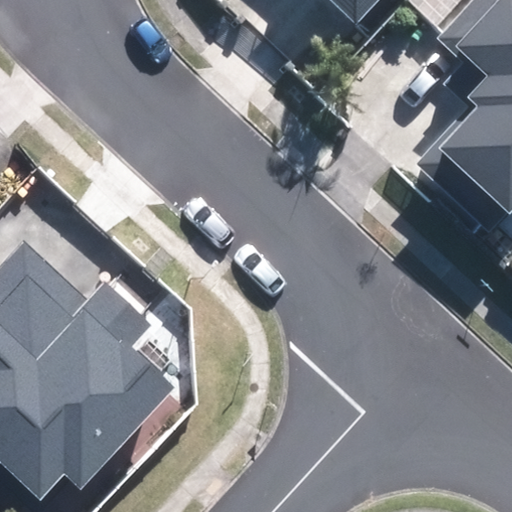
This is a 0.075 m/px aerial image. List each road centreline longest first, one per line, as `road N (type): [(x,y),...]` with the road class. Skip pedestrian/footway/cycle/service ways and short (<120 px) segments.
road 1 (residential): [(417,358),(80,38),(52,0)]
road 2 (residential): [(273,511),(417,358)]
road 3 (residential): [(511,448),(417,358)]
